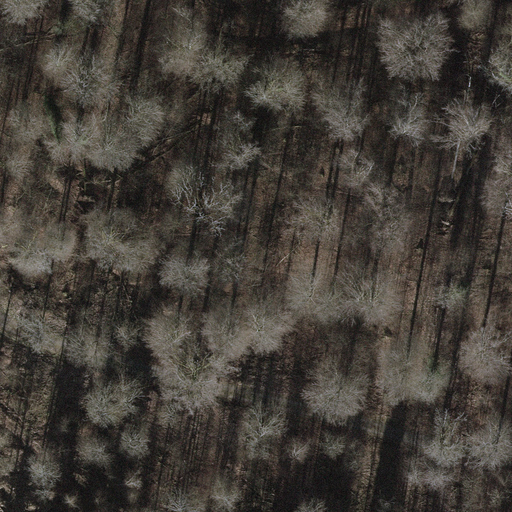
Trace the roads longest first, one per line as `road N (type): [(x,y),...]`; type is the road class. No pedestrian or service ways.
road 1 (track): [(0,320),(14,333),(106,365),(511,458)]
road 2 (track): [(185,0),(229,32),(323,27),(452,0)]
